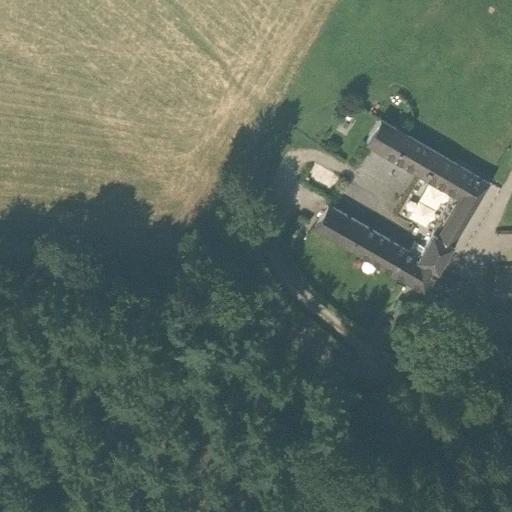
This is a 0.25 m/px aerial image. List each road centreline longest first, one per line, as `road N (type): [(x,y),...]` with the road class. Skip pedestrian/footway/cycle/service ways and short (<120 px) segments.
road 1 (unclassified): [(511,377),(368,387),(261,322),(216,306),(0,276)]
road 2 (track): [(484,380),(474,278),(511,185)]
